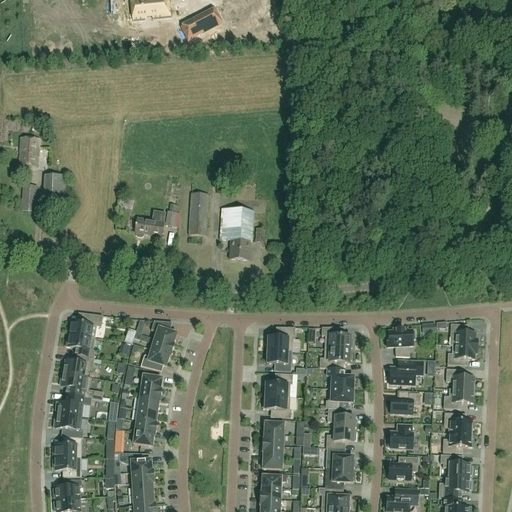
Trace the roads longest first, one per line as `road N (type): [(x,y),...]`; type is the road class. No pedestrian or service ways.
road 1 (tertiary): [(511,272),(290,293),(73,264)]
road 2 (residential): [(398,317),(483,310),(494,316),(487,511)]
road 3 (residential): [(67,303),(52,315),(37,413),(37,511)]
road 4 (residential): [(185,511),(186,427),(213,318)]
road 5 (residential): [(374,511),(373,318)]
road 6 (residential): [(239,319),(230,511)]
road 7 (residential): [(67,303),(213,318)]
road 8 (residential): [(239,319),(373,318)]
